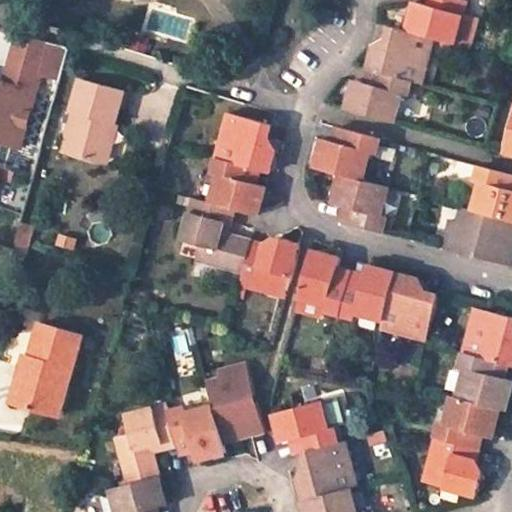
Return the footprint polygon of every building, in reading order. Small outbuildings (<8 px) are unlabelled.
[(455,43),(466,1),(462,0),(436,0),(435,8),(427,5),(415,3),(411,17),(417,19),(414,32),(435,38),(455,43)] [(411,17),(407,31),(414,32),(417,19),(411,17)] [(416,81),(420,64),(428,66),(435,38),(414,32),(407,31),(391,26),(385,50),(376,48),(370,69),(379,71),(412,80),(416,81)] [(70,46),(20,33),(6,81),(14,83),(18,68),(41,74),(60,79),(70,46)] [(6,81),(0,79),(0,139),(21,146),(41,74),(18,68),(14,83),(6,81)] [(370,69),(367,83),(375,86),(379,71),(370,69)] [(397,122),(404,93),(409,94),(412,80),(379,71),(375,86),(367,83),(356,81),(352,95),(357,97),(354,110),(397,122)] [(125,92),(80,79),(70,112),(74,113),(115,125),(125,92)] [(74,113),(63,152),(104,164),(115,125),(74,113)] [(271,172),(277,151),(267,148),(273,125),(231,113),(222,142),(229,143),(225,160),(252,167),(262,169),(271,172)] [(104,164),(110,165),(120,127),(115,125),(104,164)] [(338,128),(335,141),(344,144),(348,130),(338,128)] [(348,130),(344,144),(335,141),(324,139),(319,155),(327,157),(323,169),(342,174),(349,176),(364,180),(372,151),(377,153),(381,139),(348,130)] [(222,142),(218,158),(225,160),(229,143),(222,142)] [(319,155),(316,167),(323,169),(327,157),(319,155)] [(254,214),(257,201),(263,203),(266,187),(257,184),(248,182),(252,167),(225,160),(218,158),(214,173),(219,174),(212,203),(235,209),(254,214)] [(15,170),(1,166),(0,168),(0,173),(13,178),(15,170)] [(511,174),(480,166),(477,180),(482,181),(475,211),(511,220),(511,189),(510,189),(511,180),(511,174)] [(257,184),(262,169),(252,167),(248,182),(257,184)] [(342,174),(339,188),(345,190),(349,176),(342,174)] [(384,232),(388,217),(383,216),(390,187),(364,180),(349,176),(345,190),(339,188),(335,204),(348,207),(355,209),(351,223),(384,232)] [(196,199),(185,241),(201,246),(198,259),(244,272),(252,242),(228,236),(235,209),(212,203),(196,199)] [(348,207),(344,221),(351,223),(355,209),(348,207)] [(464,207),(460,222),(467,223),(471,209),(464,207)] [(471,209),(467,223),(460,222),(453,220),(445,248),(511,266),(511,263),(511,250),(507,249),(511,231),(511,220),(475,211),(471,209)] [(241,284),(269,292),(270,286),(287,290),(299,245),(278,238),(276,249),(252,242),(244,272),(241,284)] [(339,269),(342,259),(326,255),(324,260),(311,257),(300,298),(329,306),(328,311),(341,315),(349,283),(336,278),(339,269)] [(357,313),(384,321),(396,279),(383,276),(384,271),(369,267),(367,276),(365,286),(349,283),(341,315),(356,318),(357,313)] [(352,272),(339,269),(336,278),(349,283),(352,272)] [(397,274),(384,271),(383,276),(396,279),(397,274)] [(367,276),(352,272),(349,283),(365,286),(367,276)] [(439,297),(417,290),(419,281),(397,274),(396,279),(384,321),(402,326),(401,331),(428,339),(439,297)] [(287,290),(270,286),(269,292),(285,296),(287,290)] [(511,365),(511,317),(477,308),(468,341),(474,342),(471,355),(499,362),(509,365),(511,365)] [(383,327),(401,331),(402,326),(384,321),(383,327)] [(84,335),(41,322),(31,353),(27,351),(12,402),(62,416),(84,335)] [(468,341),(465,353),(471,355),(474,342),(468,341)] [(465,353),(461,367),(466,369),(459,398),(496,407),(501,409),(505,395),(511,397),(511,391),(511,380),(505,379),(496,377),(499,362),(471,355),(465,353)] [(505,379),(509,365),(499,362),(496,377),(505,379)] [(266,431),(248,365),(220,372),(223,379),(225,386),(210,390),(214,406),(222,435),(249,427),(251,434),(266,431)] [(223,379),(209,383),(210,390),(225,386),(223,379)] [(507,410),(511,397),(505,395),(501,409),(507,410)] [(454,397),(446,425),(441,424),(437,437),(472,446),(475,433),(484,435),(494,438),(498,421),(492,420),(496,407),(459,398),(454,397)] [(340,442),(335,427),(330,429),(322,402),(281,412),(285,425),(279,427),(283,442),(291,440),(303,437),(307,451),(340,442)] [(168,405),(127,416),(131,434),(119,438),(130,484),(156,477),(161,476),(154,451),(179,444),(170,412),(168,405)] [(214,406),(186,413),(185,408),(170,412),(179,444),(193,441),(196,450),(199,460),(214,456),(212,450),(226,447),(224,442),(222,435),(214,406)] [(498,421),(501,409),(496,407),(492,420),(498,421)] [(281,412),(275,413),(279,427),(285,425),(281,412)] [(224,442),(251,434),(249,427),(222,435),(224,442)] [(481,448),(484,435),(475,433),(472,446),(481,448)] [(291,440),(295,454),(305,451),(307,451),(303,437),(291,440)] [(437,437),(429,466),(435,467),(432,483),(479,495),(484,473),(475,471),(481,448),(472,446),(437,437)] [(353,487),(348,469),(354,467),(347,440),(340,442),(307,451),(305,451),(311,475),(300,477),(306,499),(311,498),(353,487)] [(182,454),(196,450),(193,441),(179,444),(182,454)] [(214,456),(227,453),(226,447),(212,450),(214,456)] [(425,481),(432,483),(435,467),(429,466),(425,481)] [(358,486),(354,467),(348,469),(353,487),(358,486)] [(130,484),(113,489),(114,494),(118,511),(149,511),(149,510),(159,507),(167,505),(163,488),(158,489),(156,477),(130,484)] [(359,511),(353,487),(311,498),(313,511),(359,511)] [(118,511),(114,494),(101,497),(105,511),(118,511)] [(303,500),(306,511),(313,511),(311,498),(306,499),(303,500)]
